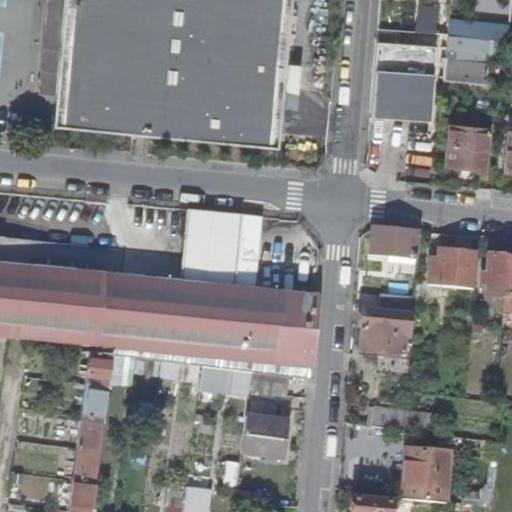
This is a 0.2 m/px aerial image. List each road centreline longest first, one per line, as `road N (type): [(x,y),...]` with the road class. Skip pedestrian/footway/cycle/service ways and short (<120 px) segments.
road 1 (residential): [(346,198),(0,170)]
road 2 (residential): [(320,511),(346,198)]
road 3 (residential): [(346,198),(356,0)]
road 4 (residential): [(511,214),(346,198)]
